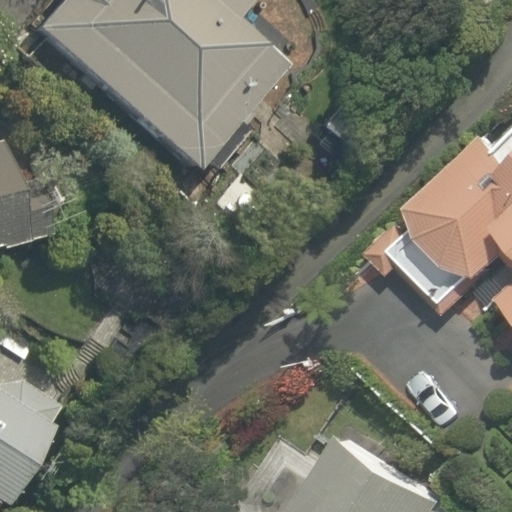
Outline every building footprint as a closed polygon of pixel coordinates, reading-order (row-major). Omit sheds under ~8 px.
[(217,19),(234,0),(45,0),(13,34),(183,196),(288,86),(217,19)] [(511,120),(487,145),(467,125),(338,252),(375,289),(391,273),(431,315),(500,248),(511,260),(511,296),(494,314),(511,332),(511,120)] [(0,170),(0,254),(33,246),(13,168),(0,170)] [(0,467),(22,437),(89,486),(131,429),(0,333),(0,467)] [(422,511),(426,507),(340,453),(278,511),(422,511)]
